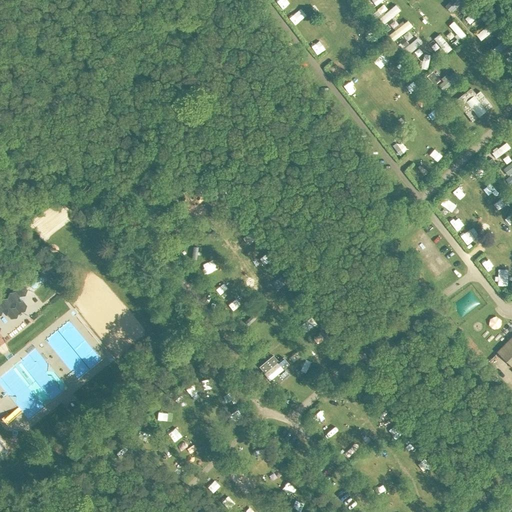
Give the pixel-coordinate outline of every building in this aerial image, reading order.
[(456,8),(461,0),(453,0),(451,5),(456,8)] [(388,20),(400,12),(396,7),(385,14),(388,20)] [(472,23),(484,13),(479,7),(467,17),(472,23)] [(460,34),(464,30),(456,20),(451,24),(460,34)] [(496,22),(480,32),(484,38),(500,28),(496,22)] [(408,54),(425,43),(420,36),(416,39),(410,31),(413,29),(408,23),(393,33),(408,54)] [(436,37),(448,52),(454,48),(443,32),(436,37)] [(314,45),(320,53),(331,44),(325,36),(314,45)] [(493,48),(497,54),(511,43),(511,40),(509,36),(493,48)] [(424,63),(428,65),(433,55),(428,53),(424,63)] [(338,77),(350,68),(344,60),(332,69),(338,77)] [(477,94),(471,87),(453,101),(470,124),(492,106),(480,91),(477,94)] [(511,147),(509,142),(494,151),(498,157),(511,148),(511,147)] [(196,248),(187,248),(188,258),(196,257),(196,248)] [(27,290),(24,286),(18,287),(16,292),(10,293),(7,299),(1,300),(0,303),(0,315),(1,315),(3,310),(7,309),(9,310),(7,314),(11,319),(17,318),(18,312),(24,311),(26,306),(23,301),(19,302),(18,301),(19,296),(25,296),(27,290)] [(472,289),(453,304),(463,316),(482,302),(472,289)] [(511,367),(511,342),(511,343),(509,341),(497,353),(511,367)] [(260,367),(275,385),(275,386),(288,375),(283,369),(286,366),(281,360),(278,362),(273,357),(260,367)] [(76,410),(78,405),(74,400),(68,401),(67,406),(70,411),(76,410)]
